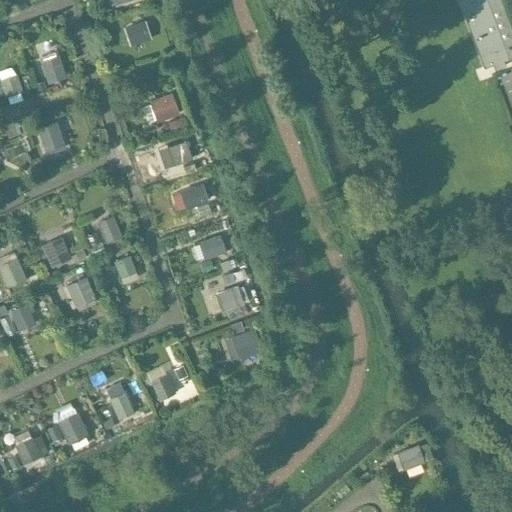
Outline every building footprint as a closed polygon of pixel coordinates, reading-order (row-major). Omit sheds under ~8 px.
[(460,0),(485,67),(494,63),(496,68),(506,65),(504,59),(511,56),(511,28),(502,1),(500,2),(499,0),(460,0)] [(150,36),(145,21),(131,25),(136,41),(150,36)] [(64,76),(58,56),(40,62),(46,82),(64,76)] [(0,79),(6,96),(22,90),(16,74),(0,79)] [(171,92),(149,99),(156,120),(178,112),(171,92)] [(62,143),(55,123),(37,129),(44,149),(62,143)] [(191,158),(186,141),(165,148),(171,165),(191,158)] [(207,201),(201,184),(179,192),(184,208),(207,201)] [(120,236),(112,216),(96,223),(105,242),(120,236)] [(203,258),(224,251),(219,234),(198,242),(203,258)] [(50,267),(52,266),(71,257),(61,235),(40,245),(50,267)] [(0,275),(5,287),(26,278),(16,256),(0,263),(0,275)] [(135,271),(129,256),(113,262),(119,278),(135,271)] [(74,307),(76,306),(96,297),(86,275),(64,285),(74,307)] [(221,310),(242,302),(237,285),(215,293),(221,310)] [(35,323),(26,302),(9,310),(18,330),(35,323)] [(253,327),(230,335),(238,357),(261,349),(253,327)] [(174,393),(166,374),(149,381),(158,401),(174,393)] [(133,411),(124,391),(108,398),(117,418),(133,411)] [(85,435),(76,414),(56,423),(66,444),(85,435)] [(44,455),(41,447),(36,450),(30,438),(14,445),(23,464),(44,455)] [(423,463),(417,445),(397,453),(403,471),(423,463)]
